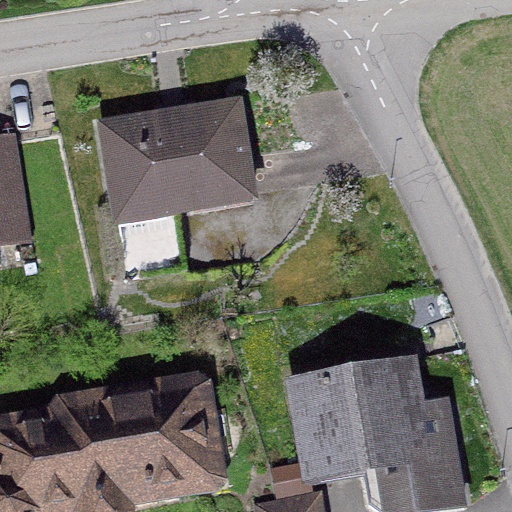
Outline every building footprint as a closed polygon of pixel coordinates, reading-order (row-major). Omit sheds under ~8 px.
[(248,203),(233,109),(99,130),(112,212),(123,284),(183,274),(174,215),(248,203)] [(0,236),(20,234),(6,145),(0,146),(0,236)] [(368,511),(446,511),(458,510),(428,411),(412,414),(404,371),(291,391),(305,475),(358,466),(365,510),(368,511)] [(68,511),(212,487),(207,459),(196,451),(192,427),(200,415),(195,388),(59,411),(51,422),(0,430),(0,511),(68,511)] [(299,507),(293,474),(268,478),(274,511),(271,511),(311,511),(310,505),(299,507)]
